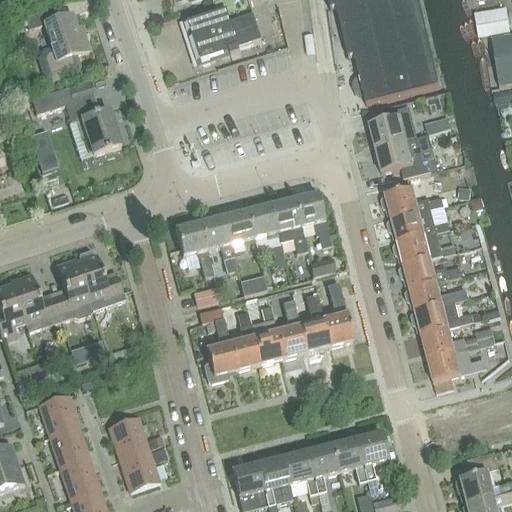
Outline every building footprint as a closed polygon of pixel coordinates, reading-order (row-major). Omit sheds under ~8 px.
[(246,0),(232,0),(213,7),(217,19),(189,28),(201,66),(229,57),(230,63),(241,60),(239,54),(262,46),(254,21),(246,0)] [(327,0),(331,14),(332,14),(332,12),(336,11),(348,62),(350,62),(350,60),(354,59),(359,80),(357,80),(355,81),(354,83),(353,84),(352,86),(352,88),(352,90),(352,91),(353,93),(353,94),(355,96),(356,97),(358,98),(360,98),(362,99),(363,99),(366,109),(440,91),(418,0),(327,0)] [(511,0),(499,0),(501,8),(511,5),(511,0)] [(24,22),(29,35),(44,30),(51,51),(44,54),(39,63),(45,82),(51,85),(77,76),(80,70),(77,59),(89,55),(84,40),(78,42),(71,20),(57,25),(53,13),(24,22)] [(10,33),(25,27),(20,14),(5,20),(10,33)] [(511,39),(494,42),(500,90),(511,87),(511,39)] [(68,92),(32,103),(37,119),(66,110),(71,127),(81,124),(92,160),(120,152),(108,114),(98,117),(93,101),(95,101),(91,86),(68,93),(68,92)] [(416,144),(408,112),(386,118),(388,125),(369,130),(375,154),(406,146),(416,144)] [(448,122),(425,128),(428,139),(451,134),(448,122)] [(31,141),(36,158),(52,153),(46,136),(31,141)] [(416,144),(406,146),(375,154),(381,178),(401,173),(403,184),(431,177),(428,165),(425,166),(422,156),(432,153),(429,140),(416,144)] [(383,201),(382,204),(384,212),(386,213),(389,213),(392,224),(431,214),(431,213),(444,210),(442,201),(429,204),(429,203),(417,206),(413,192),(385,199),(386,201),(383,201)] [(318,198),(294,204),(302,232),(313,229),(316,241),(319,240),(322,253),(331,251),(318,198)] [(294,204),(270,210),(277,238),(280,248),(293,245),(297,260),(308,257),(302,232),(294,204)] [(270,210),(247,216),(254,244),(277,238),(270,210)] [(225,215),(223,218),(224,221),(223,222),(230,250),(231,249),(254,244),(247,216),(239,218),(238,214),(235,212),(225,215)] [(389,224),(388,227),(390,235),(392,237),(395,236),(398,247),(438,237),(451,234),(448,224),(435,228),(431,214),(392,224),(389,224)] [(223,222),(199,228),(206,255),(220,251),(227,276),(238,273),(231,249),(230,250),(223,222)] [(199,228),(175,234),(182,261),(206,255),(199,228)] [(395,248),(394,251),(396,258),(398,260),(401,259),(404,271),(432,263),(457,257),(454,248),(441,251),(438,237),(398,247),(395,248)] [(270,251),(274,264),(285,262),(281,248),(270,251)] [(247,257),(251,271),(262,268),(258,254),(247,257)] [(77,266),(77,267),(90,306),(93,315),(104,311),(126,304),(116,276),(103,280),(96,260),(94,261),(90,255),(79,259),(79,266),(77,266)] [(208,260),(199,263),(204,283),(213,280),(208,260)] [(332,263),(310,268),(313,282),(336,276),(332,263)] [(401,271),(400,274),(402,282),(404,283),(407,283),(410,294),(438,286),(463,280),(460,271),(447,275),(446,271),(435,274),(432,263),(404,271),(401,271)] [(65,297),(52,301),(61,326),(72,322),(78,324),(89,320),(92,316),(93,316),(93,315),(90,306),(77,267),(77,266),(77,264),(56,271),(65,297)] [(31,279),(10,286),(11,289),(12,288),(26,328),(25,328),(28,337),(40,333),(61,326),(52,301),(40,306),(31,279)] [(248,285),(240,287),(243,301),(251,299),(248,285)] [(335,320),(324,322),(331,351),(355,345),(347,316),(346,317),(338,286),(327,289),(335,320)] [(407,295),(406,297),(408,305),(410,307),(413,306),(416,317),(444,310),(456,307),(469,304),(469,302),(466,293),(442,299),(438,286),(410,294),(407,295)] [(11,289),(0,292),(0,340),(2,346),(17,341),(14,332),(25,328),(26,328),(12,288),(11,289)] [(195,297),(198,309),(219,304),(216,291),(195,297)] [(314,325),(300,328),(308,357),(331,351),(324,322),(324,323),(318,298),(307,301),(314,325)] [(288,331),(277,334),(284,363),(308,357),(300,328),(299,328),(293,305),(282,308),(288,331)] [(413,318),(412,321),(414,329),(416,330),(419,330),(422,340),(450,333),(461,330),(475,326),(472,316),(459,320),(456,307),(444,310),(416,317),(413,318)] [(252,330),(250,330),(260,369),(284,363),(277,334),(271,310),(261,312),(265,326),(252,330)] [(214,325),(224,322),(221,311),(199,317),(202,328),(214,325)] [(230,346),(237,375),(260,369),(250,330),(252,330),(248,315),(236,318),(243,343),(230,346)] [(206,369),(204,371),(208,386),(211,388),(228,384),(229,382),(228,377),(237,375),(230,346),(224,322),(214,325),(220,350),(206,354),(210,368),(206,369)] [(450,333),(422,340),(428,364),(468,354),(496,347),(492,331),(475,335),(476,340),(465,343),(464,341),(453,344),(450,333)] [(85,366),(81,352),(71,356),(75,370),(85,366)] [(468,354),(428,364),(434,387),(487,374),(484,363),(472,366),(468,354)] [(16,387),(20,399),(43,392),(39,379),(16,387)] [(39,410),(49,443),(78,433),(68,401),(39,410)] [(108,433),(118,465),(148,456),(138,424),(108,433)] [(49,443),(60,475),(89,465),(78,433),(49,443)] [(381,436),(356,442),(368,487),(375,485),(371,468),(388,464),(381,436)] [(356,442),(331,449),(339,478),(355,474),(359,489),(368,487),(356,442)] [(0,473),(16,469),(9,448),(0,451),(0,473)] [(331,449),(306,455),(317,499),(326,497),(322,482),(339,478),(331,449)] [(306,455),(281,462),(289,491),(306,486),(310,501),(317,499),(306,455)] [(148,456),(118,465),(129,497),(158,488),(148,456)] [(464,507),(492,500),(511,494),(511,484),(490,490),(486,475),(496,472),(492,457),(461,464),(466,480),(458,482),(459,484),(456,484),(455,486),(458,496),(460,497),(462,497),(464,507)] [(281,462),(256,468),(267,510),(276,508),(272,495),(289,491),(281,462)] [(60,475),(71,507),(100,497),(89,465),(60,475)] [(256,468),(231,474),(239,502),(256,498),(259,511),(260,511),(267,510),(256,468)] [(16,469),(0,473),(0,496),(23,489),(16,469)] [(495,511),(511,507),(511,494),(492,500),(464,507),(465,511),(495,511)] [(71,507),(72,511),(104,511),(100,497),(71,507)] [(398,511),(396,500),(372,506),(373,511),(398,511)]
